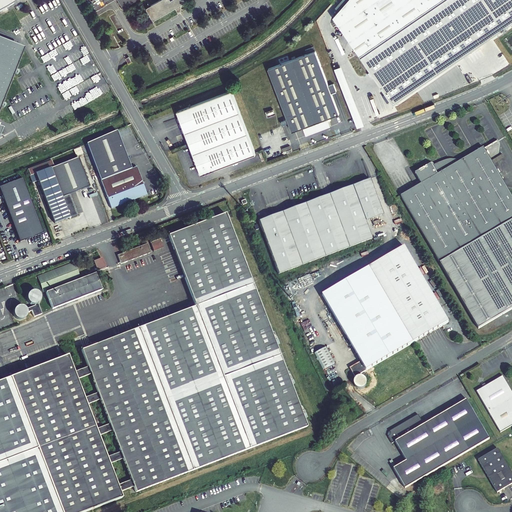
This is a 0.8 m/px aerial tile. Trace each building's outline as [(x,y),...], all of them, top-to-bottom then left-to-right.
[(0,0),(0,11),(20,0),(0,0)] [(149,9),(154,17),(157,18),(173,8),(181,8),(181,3),(185,1),(184,0),(158,0),(149,5),(149,9)] [(414,18),(440,0),(348,0),(335,17),(361,55),(414,18)] [(511,0),(440,0),(414,18),(361,55),(393,103),(511,22),(511,0)] [(0,130),(1,129),(0,128),(0,100),(20,50),(0,42),(0,130)] [(292,131),(303,127),(306,135),(330,126),(327,118),(339,114),(331,93),(336,91),(333,83),(328,85),(315,51),(296,58),(292,60),(268,69),(287,119),(281,122),(282,125),(288,122),(292,131)] [(232,90),(179,111),(199,163),(197,164),(198,166),(200,171),(200,173),(202,172),(203,174),(256,154),(232,90)] [(199,163),(179,111),(178,111),(197,164),(199,163)] [(100,181),(131,169),(117,131),(86,144),(100,181)] [(73,151),(75,157),(83,154),(80,148),(73,151)] [(483,151),(461,164),(455,168),(452,164),(449,164),(444,166),(437,169),(433,171),(431,167),(416,176),(422,187),(406,197),(402,199),(412,216),(439,262),(511,219),(511,198),(504,184),(501,180),(484,151),(483,151)] [(33,183),(38,181),(55,224),(69,218),(69,217),(77,215),(69,195),(89,187),(78,158),(54,167),(51,161),(28,170),(33,183)] [(131,169),(100,181),(111,209),(147,195),(136,168),(131,169)] [(0,192),(20,242),(43,233),(22,178),(0,186),(0,192)] [(365,221),(382,215),(370,180),(316,200),(300,206),(259,221),(278,274),(372,240),(365,221)] [(225,214),(168,236),(196,307),(82,350),(88,367),(74,373),(68,356),(0,381),(0,511),(81,511),(307,427),(225,214)] [(511,310),(511,219),(439,262),(479,330),(511,310)] [(160,239),(150,242),(154,252),(164,248),(160,239)] [(125,263),(127,262),(151,253),(148,243),(124,253),(121,254),(125,263)] [(403,248),(368,270),(361,274),(374,296),(388,319),(406,349),(413,344),(448,323),(403,248)] [(98,262),(93,264),(95,271),(99,269),(100,271),(102,270),(98,262)] [(74,264),(40,277),(45,290),(79,277),(74,264)] [(95,273),(46,292),(52,309),(102,290),(95,273)] [(406,349),(388,319),(374,296),(369,288),(361,274),(322,298),(361,363),(350,370),(356,379),(356,378),(358,378),(406,349)] [(328,346),(315,352),(323,370),(336,364),(328,346)] [(479,395),(489,412),(500,432),(511,424),(511,392),(503,377),(486,387),(483,388),(477,392),(479,395)] [(357,380),(356,380),(356,381),(355,382),(355,383),(355,385),(355,386),(355,387),(356,388),(356,389),(357,389),(358,390),(359,391),(360,391),(361,391),(362,391),(363,390),(364,390),(365,389),(366,389),(367,388),(367,387),(367,385),(367,384),(367,383),(367,382),(366,381),(366,380),(365,380),(364,379),(363,379),(362,378),(361,378),(360,378),(359,379),(358,379),(357,380)] [(407,460),(394,468),(406,488),(490,438),(467,400),(425,424),(419,415),(389,432),(388,435),(393,443),(396,442),(407,460)] [(511,472),(498,448),(479,460),(498,493),(511,484),(511,472)]
